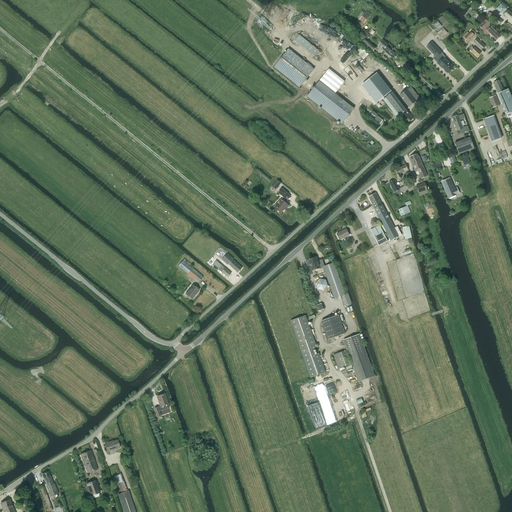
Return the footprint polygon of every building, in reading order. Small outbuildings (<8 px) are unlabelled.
[(511,21),(511,13),(508,10),(507,11),(506,10),(507,9),(501,4),(497,9),(503,14),(504,12),(505,13),(504,14),(511,21)] [(365,13),(359,20),(364,23),(369,17),(368,16),(370,14),(366,11),(365,13)] [(502,21),(495,15),(493,18),(499,24),(502,21)] [(501,36),(499,34),(496,31),(488,24),(490,23),(486,19),(484,21),(486,23),(480,28),(487,35),(489,34),(496,41),(501,36)] [(439,23),(433,27),(441,37),(447,33),(439,23)] [(465,34),(466,36),(465,38),(468,41),(476,34),(472,30),(469,34),(467,32),(465,34)] [(294,42),(314,57),(319,50),(299,35),(294,42)] [(485,46),(478,38),(474,42),(482,50),(485,46)] [(374,50),(375,49),(365,40),(363,41),(374,50)] [(383,41),(378,47),(394,59),(397,55),(386,46),(388,44),(383,41)] [(426,47),(436,58),(441,53),(432,43),(426,47)] [(481,53),(474,47),(474,48),(471,46),(469,49),(477,57),(481,53)] [(361,47),(356,52),(360,56),(365,51),(361,47)] [(300,87),(314,69),(289,49),(274,67),(300,87)] [(443,55),(436,62),(437,63),(440,66),(441,66),(448,73),(453,68),(444,58),(445,57),(443,55)] [(397,118),(400,116),(407,124),(413,119),(376,72),(367,80),(374,88),(368,92),(377,103),(382,98),(397,118)] [(494,83),(503,104),(507,114),(511,112),(511,99),(508,90),(505,91),(504,89),(503,90),(499,80),(494,83)] [(308,96),(342,124),(354,109),(319,81),(308,96)] [(411,87),(400,95),(409,107),(420,98),(411,87)] [(490,98),(489,98),(493,108),(496,107),(499,105),(496,96),(495,96),(490,98)] [(377,115),(374,119),(380,124),(383,120),(377,115)] [(452,117),(457,131),(459,130),(460,132),(465,130),(464,126),(463,126),(458,115),(452,117)] [(493,116),(484,119),(491,142),(501,139),(493,116)] [(459,155),(465,152),(475,149),(471,137),(461,141),(455,143),(459,155)] [(418,154),(409,157),(416,172),(418,171),(421,179),(428,176),(418,154)] [(435,169),(443,166),(441,160),(433,163),(435,169)] [(398,179),(399,180),(401,179),(401,178),(402,177),(401,174),(405,171),(407,173),(409,172),(406,165),(394,171),(398,179)] [(450,178),(441,182),(449,198),(457,195),(459,194),(456,187),(454,188),(450,178)] [(272,186),(276,189),(281,183),(277,180),(272,186)] [(395,180),(389,182),(396,195),(413,186),(411,182),(399,188),(395,180)] [(420,196),(428,193),(425,183),(416,185),(420,196)] [(283,196),(282,196),(283,197),(281,199),(273,207),(281,214),(288,205),(284,202),(286,199),(288,201),(291,196),(282,189),(278,193),(283,196)] [(376,193),(369,197),(375,208),(374,209),(387,232),(384,234),(386,237),(388,236),(391,240),(399,236),(386,211),(382,204),(382,205),(376,193)] [(406,206),(398,210),(399,213),(401,216),(410,212),(408,206),(411,204),(412,204),(410,201),(405,203),(406,206)] [(371,220),(370,225),(374,227),(378,225),(379,221),(375,218),(371,220)] [(370,230),(379,246),(388,242),(379,225),(370,230)] [(403,228),(405,239),(412,238),(409,226),(403,228)] [(337,234),(340,240),(349,235),(346,229),(337,234)] [(233,259),(228,254),(222,260),(228,265),(229,264),(238,273),(242,268),(233,260),(233,259)] [(344,306),(352,303),(348,293),(345,294),(339,278),(338,272),(334,263),(326,265),(324,259),(319,260),(320,261),(318,261),(317,257),(307,260),(311,271),(321,268),(323,267),(334,298),(341,296),(344,306)] [(183,260),(178,266),(188,273),(187,274),(198,283),(203,277),(190,266),(183,260)] [(231,274),(225,268),(216,260),(213,264),(222,271),(228,277),(231,274)] [(315,283),(317,289),(324,290),(328,286),(326,280),(320,278),(315,283)] [(199,290),(193,285),(185,294),(192,299),(199,290)] [(291,321),(311,377),(326,372),(319,353),(315,354),(313,350),(318,348),(306,315),(291,321)] [(321,321),(328,340),(345,334),(338,315),(321,321)] [(359,382),(375,376),(360,334),(344,340),(359,382)] [(343,351),(334,355),(339,369),(349,365),(343,351)] [(159,396),(157,396),(158,400),(160,406),(158,407),(159,411),(169,408),(168,404),(165,394),(159,396)] [(167,410),(173,423),(178,420),(172,408),(167,410)] [(108,452),(120,448),(118,440),(110,443),(110,442),(105,444),(108,452)] [(81,454),(87,472),(97,469),(91,451),(81,454)] [(54,484),(49,472),(42,474),(51,496),(58,493),(54,483),(54,484)] [(90,496),(100,493),(96,480),(86,484),(90,496)] [(43,485),(39,487),(49,511),(53,510),(47,495),(43,485)] [(120,493),(118,494),(124,511),(135,511),(128,490),(127,491),(120,493)] [(14,511),(10,500),(0,503),(3,511),(14,511)]
